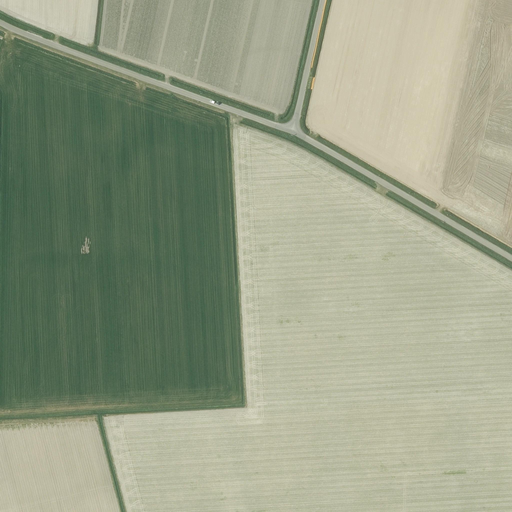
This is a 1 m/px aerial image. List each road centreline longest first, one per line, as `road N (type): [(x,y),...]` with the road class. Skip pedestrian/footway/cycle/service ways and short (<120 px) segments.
road 1 (tertiary): [(293,133),(0,24)]
road 2 (tertiary): [(511,259),(293,133)]
road 3 (tertiary): [(293,133),(323,0)]
